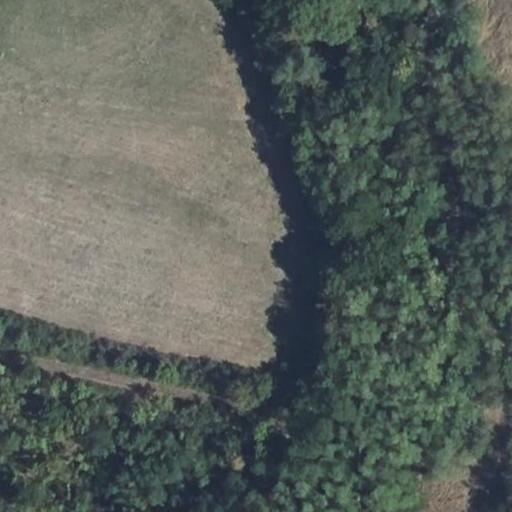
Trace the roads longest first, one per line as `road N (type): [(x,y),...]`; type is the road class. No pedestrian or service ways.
road 1 (track): [(332,423),(364,349),(356,239),(271,0)]
road 2 (track): [(305,463),(280,413),(0,355)]
